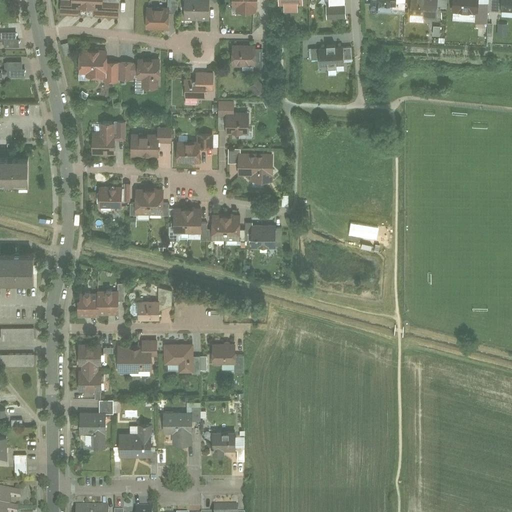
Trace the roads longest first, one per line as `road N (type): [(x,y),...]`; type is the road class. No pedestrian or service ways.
road 1 (residential): [(38,36),(78,30),(187,44),(261,37)]
road 2 (residential): [(70,172),(159,174),(281,213)]
road 3 (residential): [(53,329),(238,328)]
road 4 (residential): [(54,488),(222,486)]
road 5 (residential): [(53,329),(54,488)]
road 6 (residential): [(70,172),(53,329)]
road 7 (residential): [(38,36),(70,172)]
